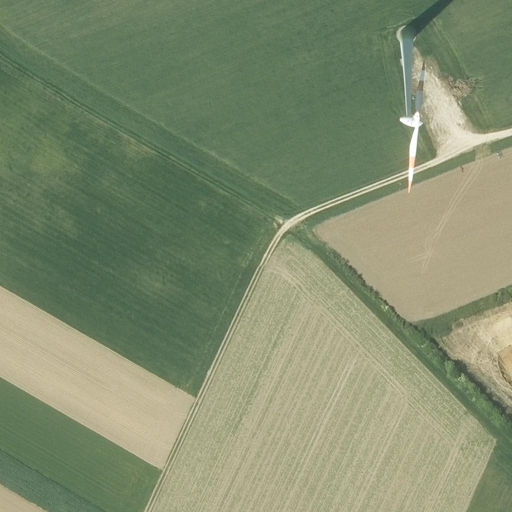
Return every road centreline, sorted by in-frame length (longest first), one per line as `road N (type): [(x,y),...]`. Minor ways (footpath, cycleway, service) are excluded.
road 1 (track): [(0,59),(285,227),(151,511)]
road 2 (track): [(285,227),(457,150)]
road 3 (track): [(511,131),(457,150),(408,47)]
